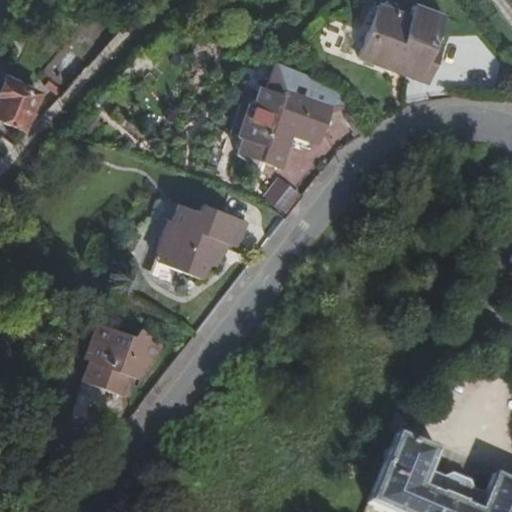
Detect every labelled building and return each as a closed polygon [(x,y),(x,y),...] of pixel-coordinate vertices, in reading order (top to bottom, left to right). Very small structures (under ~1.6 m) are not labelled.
[(406,20),(374,8),(355,56),(426,83),(441,46),(434,43),(444,18),(412,6),(406,20)] [(2,20),(0,24),(0,36),(13,43),(20,29),(2,20)] [(277,168),(288,137),(291,132),(318,141),(327,116),(350,104),(343,91),(275,66),(266,90),(259,87),(253,105),(248,104),(236,137),(240,140),(235,154),(277,168)] [(1,78),(0,80),(0,122),(20,132),(37,94),(1,78)] [(291,132),(288,137),(316,147),(318,141),(291,132)] [(261,196),(285,212),(299,193),(275,176),(261,196)] [(160,258),(154,274),(173,286),(178,272),(195,278),(204,264),(210,267),(224,245),(233,248),(242,223),(201,208),(198,215),(180,208),(174,224),(169,223),(156,255),(160,258)] [(94,323),(81,357),(87,359),(79,380),(120,395),(128,375),(134,377),(160,345),(137,327),(131,335),(94,323)] [(56,421),(44,455),(66,462),(71,449),(77,451),(89,435),(77,427),(56,421)] [(366,504),(383,511),(511,511),(511,485),(492,477),(484,497),(469,491),(467,484),(449,477),(441,480),(425,473),(434,452),(396,436),(366,504)]
